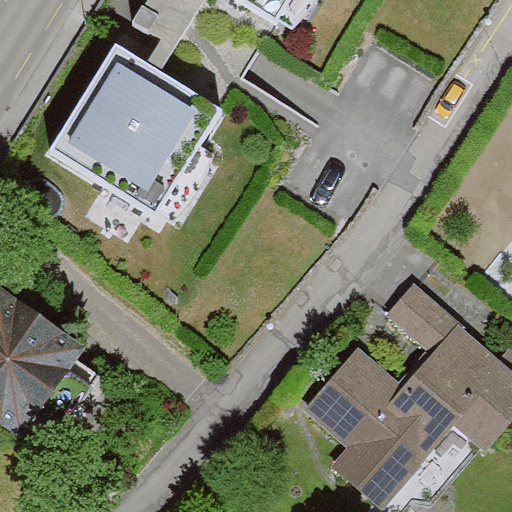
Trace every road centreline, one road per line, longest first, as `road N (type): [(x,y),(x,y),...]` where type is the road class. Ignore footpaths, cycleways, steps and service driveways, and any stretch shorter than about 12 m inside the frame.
road 1 (residential): [(511,38),(358,262),(130,511)]
road 2 (unknown): [(459,121),(204,8)]
